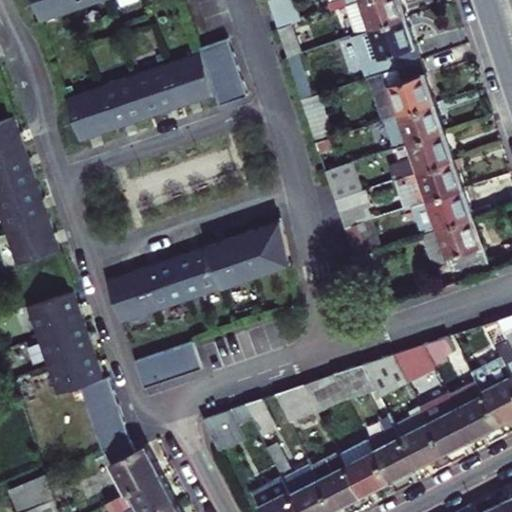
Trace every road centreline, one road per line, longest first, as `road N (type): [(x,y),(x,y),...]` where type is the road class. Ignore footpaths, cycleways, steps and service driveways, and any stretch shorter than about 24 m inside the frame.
road 1 (residential): [(276,105),(61,177)]
road 2 (residential): [(89,261),(299,189)]
road 3 (residential): [(0,0),(34,67),(61,177)]
road 4 (residential): [(511,290),(335,348)]
road 5 (residential): [(335,348),(166,406)]
road 6 (residential): [(89,261),(137,401),(166,406)]
road 7 (residential): [(335,348),(299,189)]
road 8 (residential): [(166,406),(223,511)]
